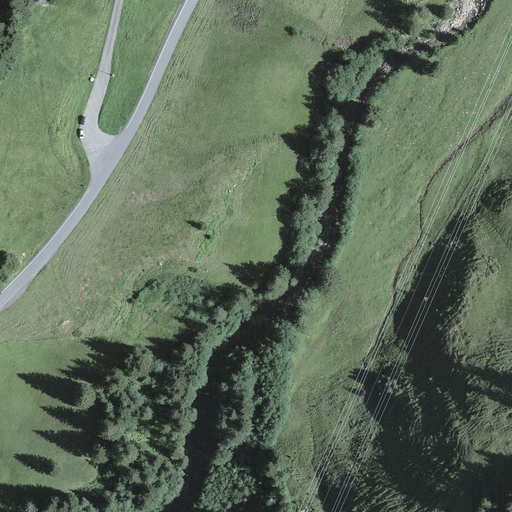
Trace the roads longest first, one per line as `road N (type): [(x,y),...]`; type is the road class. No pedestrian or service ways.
road 1 (tertiary): [(193,0),(111,162)]
road 2 (tertiary): [(111,162),(53,245),(0,300)]
road 3 (unclassified): [(111,162),(89,123),(118,0)]
